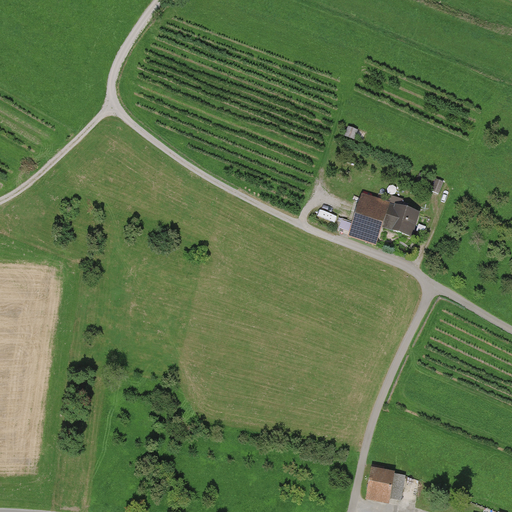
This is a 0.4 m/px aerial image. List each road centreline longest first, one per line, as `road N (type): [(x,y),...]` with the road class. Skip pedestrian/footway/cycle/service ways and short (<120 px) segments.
road 1 (track): [(163,0),(117,70),(117,106),(135,128),(208,177),(339,240)]
road 2 (unclassified): [(350,511),(370,429),(434,283)]
road 3 (track): [(0,201),(30,185),(117,106)]
